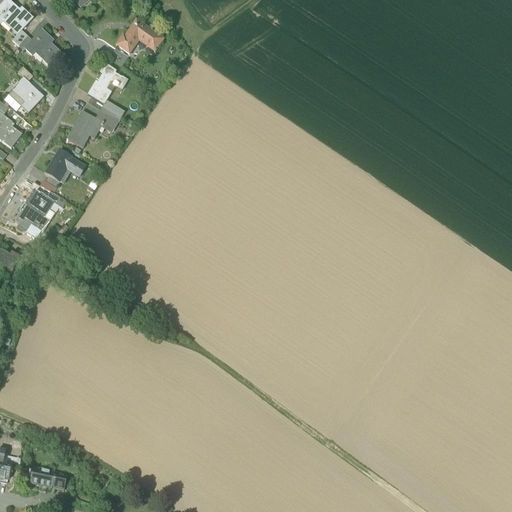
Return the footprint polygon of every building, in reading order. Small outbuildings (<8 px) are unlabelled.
[(87,0),(75,0),(73,2),(80,11),(90,3),(87,0)] [(11,33),(17,38),(21,34),(33,21),(21,11),(17,15),(11,9),(13,7),(7,2),(0,9),(0,27),(4,24),(6,22),(14,29),(11,33)] [(117,49),(129,57),(140,40),(156,51),(163,42),(136,23),(125,40),(122,38),(115,48),(117,49)] [(42,63),(50,71),(62,58),(47,44),(50,41),(42,33),(32,44),(25,52),(31,58),(34,55),(37,52),(46,60),(42,63)] [(12,44),(19,50),(27,40),(21,34),(17,38),(12,44)] [(32,44),(27,40),(19,50),(23,54),(25,52),(32,44)] [(107,62),(119,71),(129,58),(129,57),(117,49),(107,62)] [(37,52),(34,55),(42,63),(46,60),(37,52)] [(95,103),(104,108),(111,96),(106,94),(111,87),(114,89),(114,90),(116,91),(122,94),(127,84),(121,80),(121,81),(115,77),(116,75),(106,68),(100,76),(102,78),(97,87),(90,100),(91,101),(95,103)] [(25,82),(29,87),(34,82),(24,72),(19,78),(24,83),(25,82)] [(19,89),(12,96),(24,107),(21,111),(28,117),(45,101),(29,87),(25,82),(24,83),(18,88),(19,89)] [(88,99),(90,100),(97,87),(95,86),(88,99)] [(19,113),(21,111),(24,107),(12,96),(7,101),(19,113)] [(91,109),(102,115),(106,109),(104,108),(95,103),(91,109)] [(0,114),(4,118),(8,112),(0,105),(0,114)] [(107,106),(106,109),(102,115),(108,118),(113,110),(107,106)] [(110,120),(108,118),(102,115),(91,109),(88,107),(83,116),(99,124),(100,123),(105,126),(110,120)] [(108,118),(110,120),(117,124),(123,115),(113,110),(108,118)] [(82,115),(73,131),(75,132),(83,116),(82,115)] [(67,144),(83,152),(89,140),(87,139),(91,132),(98,136),(101,129),(102,130),(103,127),(99,124),(83,116),(75,132),(73,131),(67,144)] [(0,143),(11,152),(21,138),(10,129),(12,126),(0,117),(0,143)] [(112,136),(117,124),(110,120),(105,126),(100,123),(99,124),(103,127),(102,130),(101,129),(112,136)] [(59,154),(50,169),(51,170),(61,155),(59,154)] [(49,179),(57,184),(64,171),(67,173),(79,180),(85,170),(70,162),(71,161),(61,155),(51,170),(50,169),(45,177),(49,179)] [(57,184),(59,185),(67,173),(64,171),(57,184)] [(46,185),(56,191),(59,185),(57,184),(49,179),(46,185)] [(54,205),(62,211),(66,205),(36,186),(32,192),(35,194),(43,199),(43,198),(54,205)] [(24,207),(26,209),(43,220),(48,212),(49,213),(54,205),(43,198),(43,199),(35,194),(33,197),(32,196),(24,207)] [(38,232),(40,228),(45,221),(43,220),(26,209),(23,214),(22,213),(15,224),(19,227),(21,229),(27,233),(31,227),(36,231),(38,232)] [(55,217),(49,213),(48,212),(43,220),(45,221),(50,224),(50,225),(55,217)] [(50,224),(45,221),(40,228),(38,232),(41,234),(42,235),(46,229),(50,224)] [(26,234),(31,238),(36,231),(31,227),(27,233),(26,234)] [(27,261),(30,262),(34,253),(24,247),(19,257),(27,261)] [(0,275),(6,263),(15,267),(19,257),(11,253),(10,256),(0,251),(0,275)] [(0,479),(4,481),(8,482),(9,482),(12,466),(0,463),(0,479)] [(51,491),(51,490),(54,478),(54,476),(33,472),(33,475),(31,474),(32,474),(31,474),(30,476),(29,476),(29,478),(30,481),(32,480),(31,484),(39,485),(38,488),(37,493),(45,494),(46,490),(51,491)] [(56,478),(54,478),(51,490),(54,490),(53,491),(64,493),(67,478),(56,476),(56,478)]
